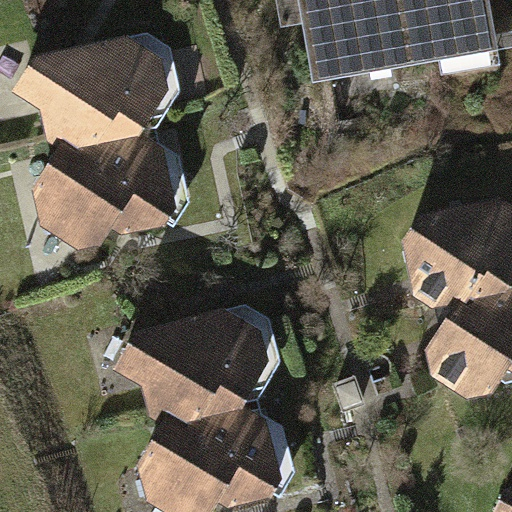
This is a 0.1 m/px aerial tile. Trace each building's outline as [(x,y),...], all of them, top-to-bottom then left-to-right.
[(511,0),(299,0),(314,87),(499,58),(491,4),(499,3),(499,0),(511,0)] [(35,63),(15,100),(41,114),(49,146),(59,153),(33,196),(43,231),(80,255),(104,252),(115,236),(123,240),(167,236),(178,217),(163,152),(148,139),(170,96),(162,63),(129,42),(35,63)] [(447,321),(432,357),(439,385),(473,405),(496,397),(510,371),(511,373),(511,208),(506,204),(420,221),(405,243),(421,306),(447,321)] [(140,338),(119,375),(146,389),(154,421),(164,428),(138,471),(148,506),(157,511),(219,511),(220,511),(221,511),(257,511),(272,511),(283,492),(267,427),(253,414),(275,371),(267,338),(234,317),(140,338)] [(511,511),(511,493),(504,496),(495,511),(511,511)]
